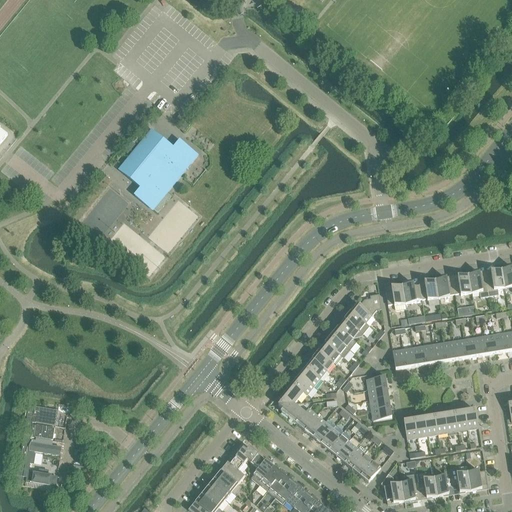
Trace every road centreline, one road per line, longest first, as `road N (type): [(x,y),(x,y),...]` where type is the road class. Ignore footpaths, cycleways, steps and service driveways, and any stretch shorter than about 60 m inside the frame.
road 1 (tertiary): [(198,376),(304,246),(338,224),(415,209),(459,190),(511,131)]
road 2 (residential): [(244,413),(357,280),(511,252)]
road 3 (tertiary): [(87,511),(198,376)]
road 4 (residential): [(364,511),(244,413)]
road 5 (residential): [(511,379),(490,383),(509,510)]
road 6 (residential): [(164,511),(244,413)]
